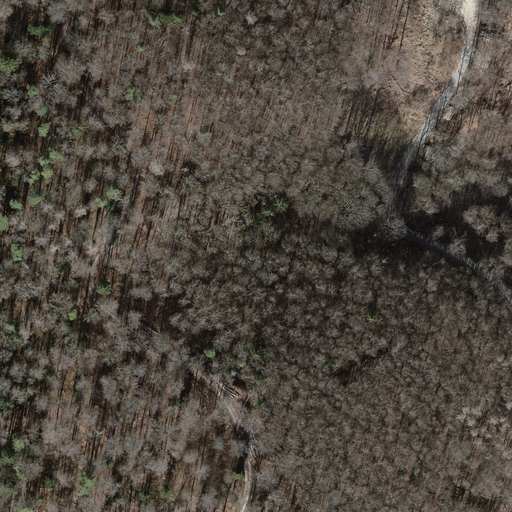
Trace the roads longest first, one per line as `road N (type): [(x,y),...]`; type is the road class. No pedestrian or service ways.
road 1 (track): [(56,0),(92,106),(134,163),(135,183),(88,285),(100,308),(223,398),(247,480),(240,511)]
road 2 (track): [(511,297),(473,264),(407,235),(389,210),(396,179),(475,43),(473,0)]
